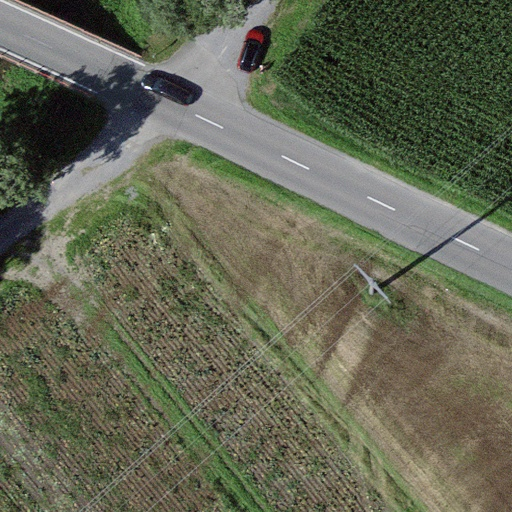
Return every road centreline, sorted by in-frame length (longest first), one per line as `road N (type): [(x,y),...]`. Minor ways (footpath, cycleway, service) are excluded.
road 1 (tertiary): [(0,28),(182,106),(511,267)]
road 2 (track): [(182,106),(0,251)]
road 3 (track): [(182,106),(270,0)]
